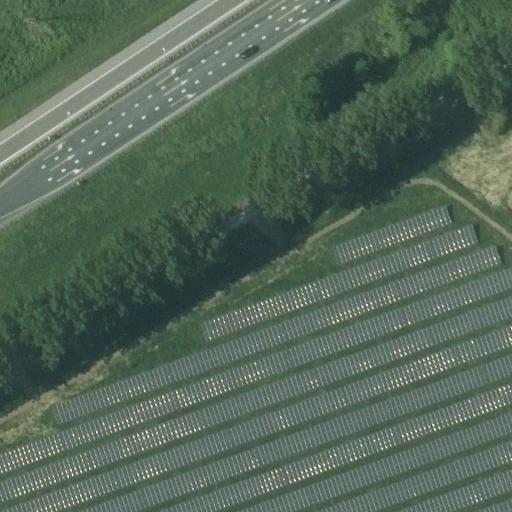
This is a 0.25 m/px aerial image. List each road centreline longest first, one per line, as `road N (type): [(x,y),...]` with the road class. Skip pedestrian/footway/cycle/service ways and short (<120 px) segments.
road 1 (unclassified): [(0,348),(478,59),(511,59)]
road 2 (motorway): [(0,202),(310,0)]
road 3 (motorway): [(234,0),(0,154)]
